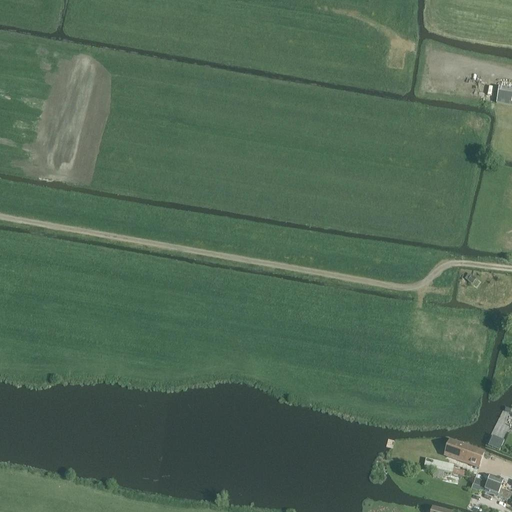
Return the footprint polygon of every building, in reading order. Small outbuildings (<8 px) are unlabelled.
[(497,104),(511,106),(511,90),(499,88),(497,104)] [(465,280),(472,285),(476,280),(468,274),(465,280)] [(485,454),(450,442),(444,457),(479,470),(485,454)] [(453,468),(424,461),(422,469),(433,471),(444,474),(451,475),(453,468)] [(433,471),(431,479),(442,481),(444,474),(433,471)] [(487,484),(501,490),(504,481),(490,475),(487,484)] [(511,493),(501,490),(487,484),(476,480),(473,486),(481,488),(480,491),(508,501),(508,500),(511,501),(511,493)]
